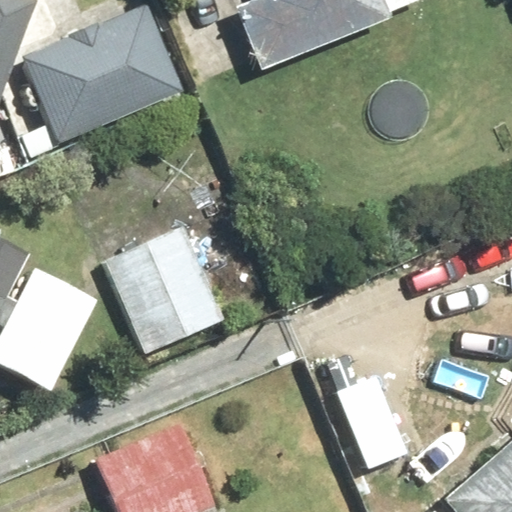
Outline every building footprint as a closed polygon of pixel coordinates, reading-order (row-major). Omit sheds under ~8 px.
[(0,0),(0,67),(23,4),(11,0),(0,0)] [(248,0),(222,10),(246,72),(375,23),(365,0),(248,0)] [(22,53),(54,135),(174,88),(141,6),(22,53)] [(186,230),(103,263),(141,358),(224,326),(186,230)] [(0,290),(15,262),(0,254),(0,290)] [(92,299),(28,268),(0,326),(0,366),(49,390),(92,299)] [(217,511),(177,422),(91,461),(114,511),(217,511)] [(511,511),(511,431),(435,501),(444,511),(511,511)]
